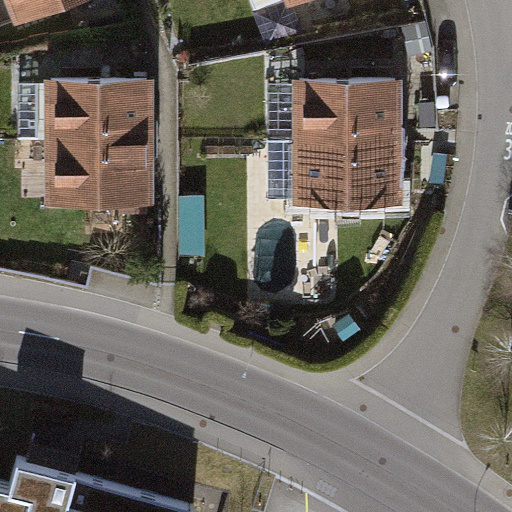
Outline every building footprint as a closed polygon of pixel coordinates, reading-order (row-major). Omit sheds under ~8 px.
[(14,0),(20,15),(59,0),(14,0)] [(20,137),(52,137),(147,137),(147,78),(52,77),(52,80),(20,80),(20,137)] [(396,137),(396,77),(300,78),(300,81),(268,81),(269,138),(396,137)] [(142,196),(148,196),(147,137),(52,137),(52,197),(117,196),(117,210),(142,209),(142,196)] [(396,137),(269,138),(269,196),(396,196),(396,137)] [(181,222),(182,252),(204,252),(203,222),(181,222)] [(11,481),(0,477),(0,511),(191,511),(195,502),(18,454),(11,481)]
